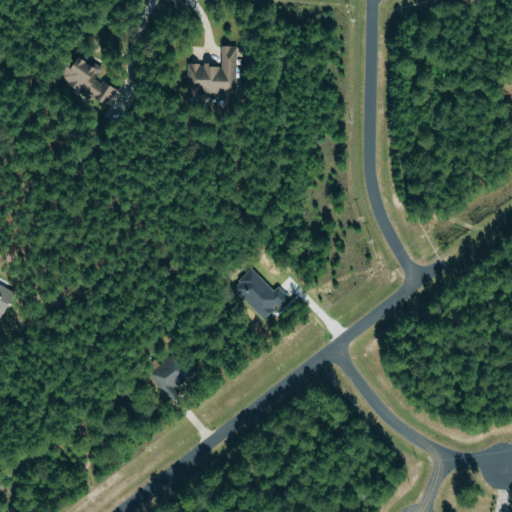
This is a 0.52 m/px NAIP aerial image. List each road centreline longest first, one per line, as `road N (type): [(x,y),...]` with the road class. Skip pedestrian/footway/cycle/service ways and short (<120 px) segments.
road 1 (residential): [(419,279),(117,511)]
road 2 (residential): [(372,0),(372,192),(394,250),(419,279)]
